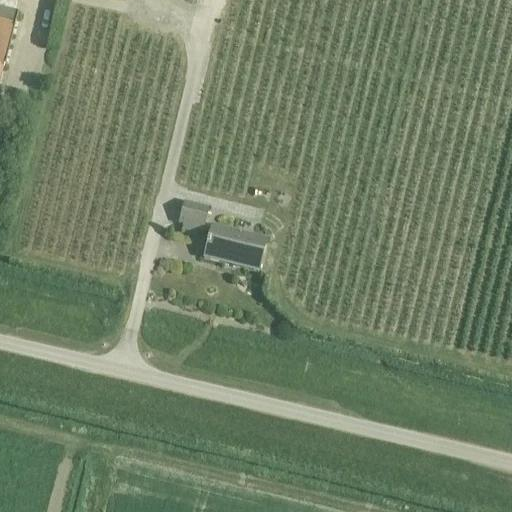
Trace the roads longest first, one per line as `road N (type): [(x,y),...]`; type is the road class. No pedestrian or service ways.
road 1 (track): [(511,509),(0,384)]
road 2 (unclassified): [(0,344),(511,462)]
